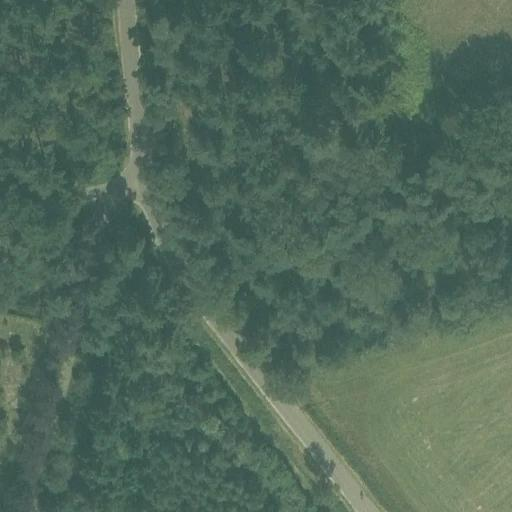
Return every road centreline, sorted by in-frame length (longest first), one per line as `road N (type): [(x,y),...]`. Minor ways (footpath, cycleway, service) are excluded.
road 1 (unclassified): [(367,511),(149,240),(125,188)]
road 2 (unclassified): [(125,188),(110,0)]
road 3 (unclassified): [(125,188),(0,206)]
